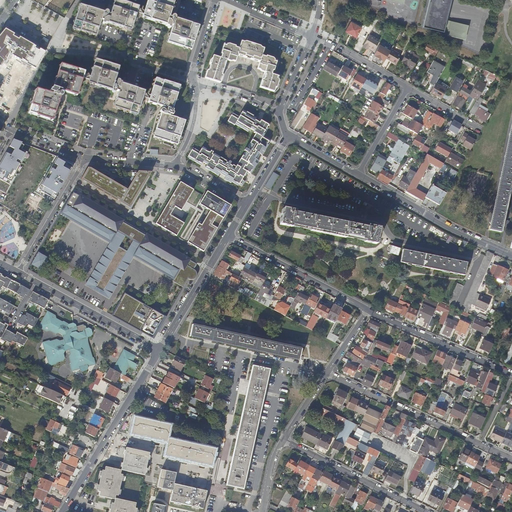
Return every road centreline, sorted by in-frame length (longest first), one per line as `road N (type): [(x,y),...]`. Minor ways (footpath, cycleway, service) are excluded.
road 1 (residential): [(192,80),(109,54),(48,49),(1,20)]
road 2 (residential): [(327,373),(511,457)]
road 3 (residential): [(62,511),(158,351)]
road 4 (residential): [(357,173),(511,255)]
road 5 (residential): [(211,263),(71,180)]
road 6 (residential): [(427,511),(282,440)]
road 7 (residential): [(367,311),(228,235)]
road 8 (residential): [(511,374),(367,311)]
road 9 (residential): [(242,354),(217,483),(223,503)]
road 10 (residential): [(246,510),(280,364)]
road 11 (residential): [(34,282),(158,351)]
